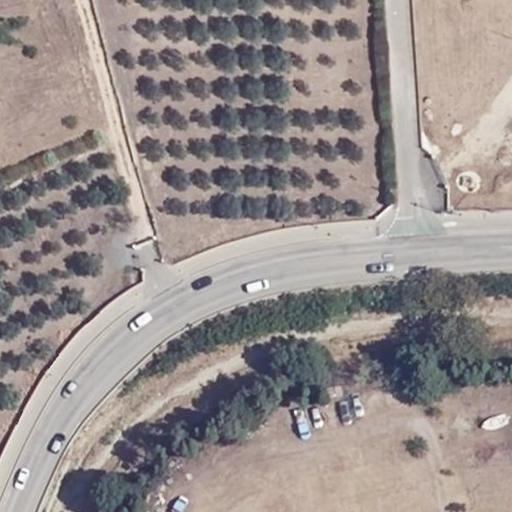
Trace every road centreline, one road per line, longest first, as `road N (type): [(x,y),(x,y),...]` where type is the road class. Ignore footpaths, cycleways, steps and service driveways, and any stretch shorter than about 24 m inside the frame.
road 1 (secondary): [(19,511),(76,396),(142,325),(251,275),(321,259),(415,253)]
road 2 (unclassified): [(415,253),(402,0)]
